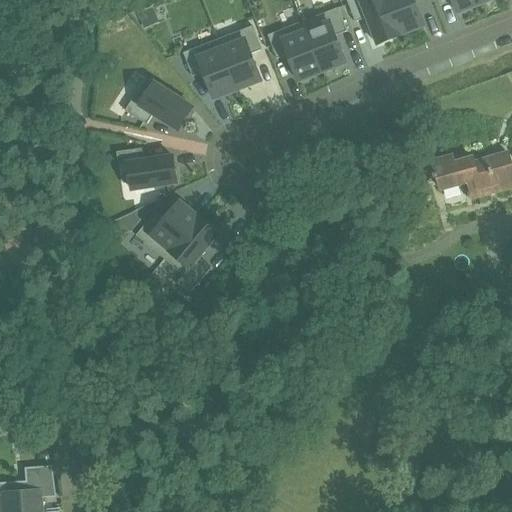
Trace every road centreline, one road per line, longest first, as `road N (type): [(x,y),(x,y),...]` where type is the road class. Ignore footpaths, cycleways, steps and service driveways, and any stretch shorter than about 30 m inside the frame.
road 1 (residential): [(511,26),(371,82),(237,153)]
road 2 (residential): [(77,511),(61,291)]
